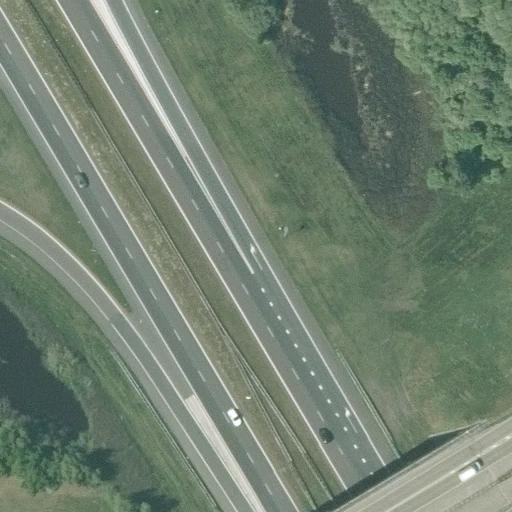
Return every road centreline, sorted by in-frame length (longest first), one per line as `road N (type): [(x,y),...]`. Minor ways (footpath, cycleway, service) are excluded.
road 1 (motorway): [(0,53),(279,511)]
road 2 (motorway): [(0,211),(70,262),(252,511)]
road 3 (motorway): [(244,287),(69,0)]
road 4 (motorway): [(244,287),(111,0)]
road 5 (motorway): [(380,511),(244,287)]
road 6 (secondary): [(388,511),(511,436)]
